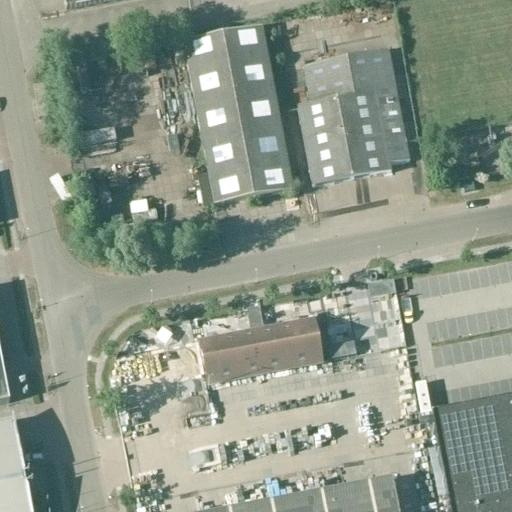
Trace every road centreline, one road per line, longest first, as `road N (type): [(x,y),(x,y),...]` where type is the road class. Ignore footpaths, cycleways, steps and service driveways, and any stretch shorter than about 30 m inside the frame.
road 1 (unclassified): [(511,217),(61,303)]
road 2 (unclassified): [(0,3),(61,303)]
road 3 (unclassified): [(61,303),(98,511)]
